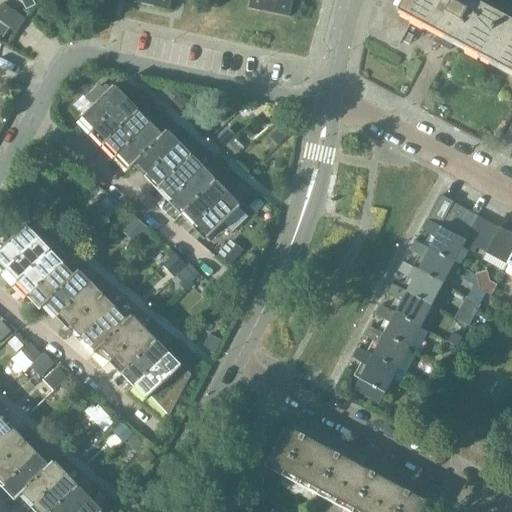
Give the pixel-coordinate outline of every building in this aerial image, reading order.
[(133,0),(133,4),(169,12),(171,0),(250,0),(248,10),(260,13),(289,19),(293,0),(133,0)] [(380,0),(378,6),(384,9),(371,33),(396,47),(406,28),(409,23),(420,0),(380,0)] [(491,66),(511,25),(475,6),(476,5),(467,0),(420,0),(409,23),(491,66)] [(0,11),(0,21),(19,34),(27,22),(3,7),(0,11)] [(491,66),(511,77),(511,25),(491,66)] [(81,120),(93,133),(126,101),(113,88),(81,120)] [(138,114),(126,101),(93,133),(105,146),(138,114)] [(150,126),(138,114),(105,146),(117,158),(150,126)] [(161,138),(150,126),(117,158),(129,170),(161,138)] [(166,133),(161,138),(129,170),(130,171),(135,166),(147,178),(179,146),(166,133)] [(147,178),(159,190),(191,159),(179,146),(147,178)] [(159,190),(171,202),(203,171),(191,159),(159,190)] [(215,183),(203,171),(171,202),(183,215),(215,183)] [(183,215),(195,227),(227,196),(215,183),(183,215)] [(227,196),(195,227),(208,240),(240,209),(227,196)] [(426,221),(441,229),(454,205),(440,197),(426,221)] [(454,205),(441,229),(443,230),(443,231),(455,238),(468,213),(454,205)] [(479,218),(468,213),(455,238),(465,243),(479,218)] [(511,217),(507,215),(500,230),(486,255),(509,267),(511,260),(511,235),(511,233),(511,217)] [(479,218),(465,243),(476,249),(489,224),(479,218)] [(429,251),(454,264),(465,243),(455,238),(443,231),(443,230),(441,229),(426,221),(421,231),(435,240),(429,251)] [(489,224),(476,249),(486,255),(500,230),(489,224)] [(0,266),(6,272),(38,241),(25,228),(0,252),(0,266)] [(18,285),(50,253),(38,241),(6,272),(18,285)] [(417,272),(443,286),(454,264),(429,251),(415,243),(410,252),(423,261),(417,272)] [(62,266),(50,253),(18,285),(30,297),(62,266)] [(406,293),(431,307),(443,286),(417,272),(403,265),(399,273),(412,282),(406,293)] [(74,277),(62,266),(30,297),(42,310),(74,277)] [(91,286),(79,272),(47,305),(59,317),(91,286)] [(71,329),(103,298),(91,286),(59,317),(71,329)] [(431,307),(406,293),(392,286),(387,295),(400,304),(395,315),(420,328),(431,307)] [(115,310),(103,298),(71,329),(83,342),(115,310)] [(384,322),(378,333),(409,350),(420,328),(395,315),(380,307),(376,316),(384,322)] [(115,310),(83,342),(95,354),(133,318),(132,317),(127,322),(115,310)] [(133,318),(95,354),(96,355),(101,350),(112,362),(145,330),(133,318)] [(16,333),(6,323),(0,328),(0,336),(6,343),(16,333)] [(378,346),(372,357),(397,371),(409,350),(378,333),(369,328),(364,337),(378,346)] [(157,343),(145,330),(112,362),(124,374),(157,343)] [(220,342),(210,336),(204,349),(214,354),(220,342)] [(169,355),(157,343),(124,374),(136,386),(169,355)] [(38,356),(30,348),(23,355),(31,363),(38,356)] [(397,371),(372,357),(358,350),(353,359),(366,368),(359,380),(385,394),(397,371)] [(36,362),(46,373),(54,365),(44,355),(36,362)] [(169,355),(136,386),(149,399),(152,397),(170,416),(191,375),(187,371),(182,373),(179,370),(181,368),(169,355)] [(67,379),(57,369),(50,376),(59,386),(67,379)] [(0,444),(13,432),(1,419),(0,420),(0,444)] [(421,511),(427,503),(287,428),(269,462),(261,458),(253,474),(266,481),(274,467),(358,511),(421,511)] [(0,468),(25,444),(13,432),(0,444),(0,468)] [(0,468),(0,483),(4,488),(37,457),(25,444),(0,468)] [(4,488),(16,500),(54,464),(53,463),(48,468),(37,457),(4,488)] [(22,496),(33,508),(66,476),(54,464),(16,500),(17,501),(22,496)] [(33,508),(37,511),(53,511),(78,489),(66,476),(33,508)] [(78,511),(90,501),(78,489),(53,511),(78,511)] [(100,511),(90,501),(78,511),(100,511)]
